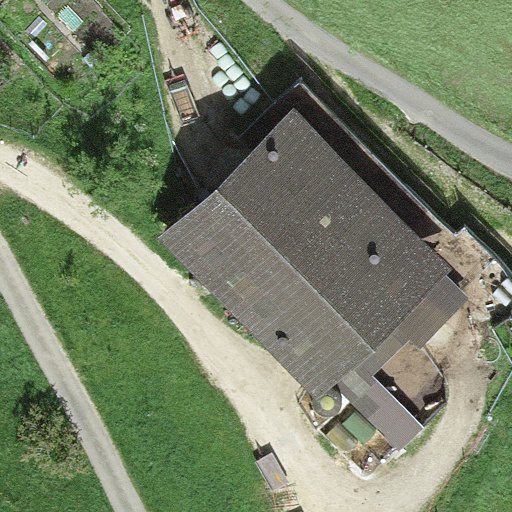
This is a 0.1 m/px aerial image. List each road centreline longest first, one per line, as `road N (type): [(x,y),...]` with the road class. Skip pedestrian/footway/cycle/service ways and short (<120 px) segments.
road 1 (unclassified): [(511,160),(262,0)]
road 2 (unclassified): [(130,511),(0,256)]
